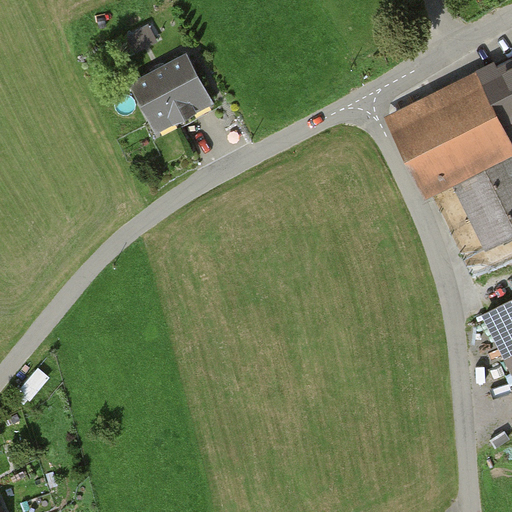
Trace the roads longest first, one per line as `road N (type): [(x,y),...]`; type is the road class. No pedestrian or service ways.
road 1 (unclassified): [(367,104),(182,193),(131,229),(0,383)]
road 2 (unclassified): [(367,104),(446,287),(472,511)]
road 3 (unclassified): [(511,16),(367,104)]
